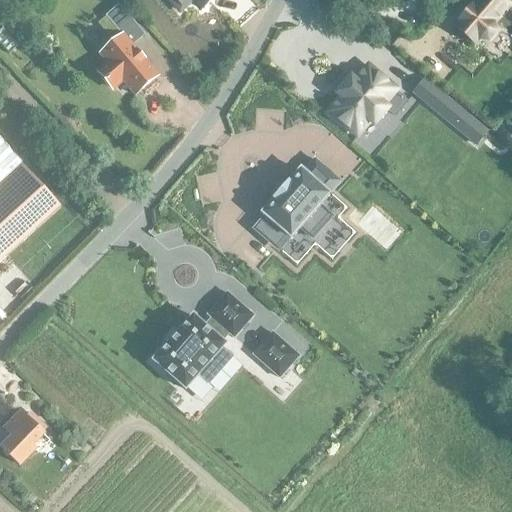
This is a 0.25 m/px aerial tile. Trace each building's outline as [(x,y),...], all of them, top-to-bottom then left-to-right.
[(215,0),(165,0),(179,15),(191,4),(199,14),(215,0)] [(511,0),(478,0),(454,29),(475,47),(480,40),(487,46),(499,31),(492,26),(509,7),(507,6),(510,3),(511,4),(511,0)] [(107,64),(98,72),(114,90),(123,82),(134,95),(158,75),(132,46),(145,36),(119,5),(105,17),(123,37),(100,56),(107,64)] [(342,97),(329,113),(357,137),(370,121),(374,124),(386,110),(382,106),(396,91),(368,67),(355,82),(351,79),(338,94),(342,97)] [(424,81),(414,93),(470,141),(481,128),(424,81)] [(0,185),(22,165),(0,140),(0,185)] [(264,216),(252,228),(277,250),(289,237),(290,238),(299,228),(308,236),(329,213),(320,205),(329,195),(328,194),(339,182),(314,160),(303,172),(300,170),(287,184),(287,183),(273,199),(261,213),(264,216)] [(22,165),(0,185),(0,261),(59,208),(22,165)] [(373,207),(356,226),(387,253),(404,234),(373,207)] [(193,317),(154,362),(185,389),(198,375),(209,384),(232,357),(222,348),(225,345),(221,342),(229,333),(234,338),(253,316),(227,293),(208,315),(212,318),(204,327),(193,317)] [(273,333),(253,355),(279,378),(299,357),(273,333)] [(43,433),(46,431),(57,419),(41,403),(30,414),(26,418),(21,413),(4,430),(5,432),(0,437),(6,443),(0,449),(20,468),(38,450),(35,447),(46,436),(43,433)]
